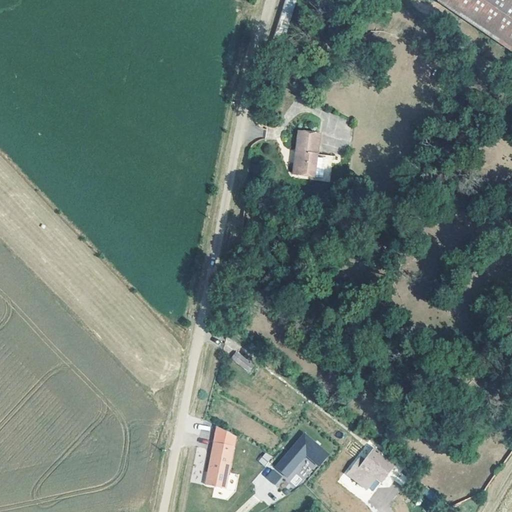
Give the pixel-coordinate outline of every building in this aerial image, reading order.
[(284,0),(280,16),(291,19),(296,0),(284,0)] [(511,0),(440,0),(511,49),(511,0)] [(297,156),(294,156),(292,169),(322,174),(325,154),(317,153),(320,130),(298,127),(295,150),(298,150),(297,156)] [(231,307),(218,304),(216,316),(228,318),(231,307)] [(244,369),(250,363),(233,347),(228,353),(244,369)] [(214,426),(201,484),(221,488),(232,436),(214,426)] [(323,455),(298,433),(269,468),(281,478),(300,456),(313,467),(323,455)] [(387,465),(367,450),(355,465),(375,480),(387,465)] [(266,466),(272,456),(264,452),(259,462),(266,466)] [(281,494),(276,489),(272,493),(277,498),(281,494)]
